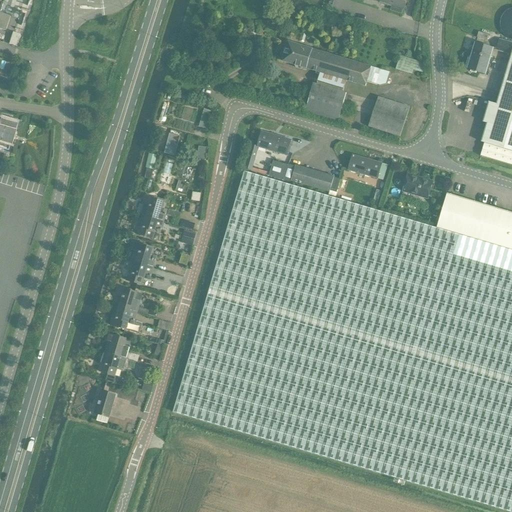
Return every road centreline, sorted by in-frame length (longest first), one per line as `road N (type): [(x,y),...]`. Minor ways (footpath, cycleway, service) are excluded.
road 1 (unclassified): [(427,160),(240,110),(119,511)]
road 2 (primary): [(11,511),(164,0)]
road 3 (primary): [(152,0),(0,501)]
road 4 (unclassified): [(0,403),(60,189),(66,5)]
road 5 (unclassified): [(444,0),(437,24),(440,109),(427,160)]
